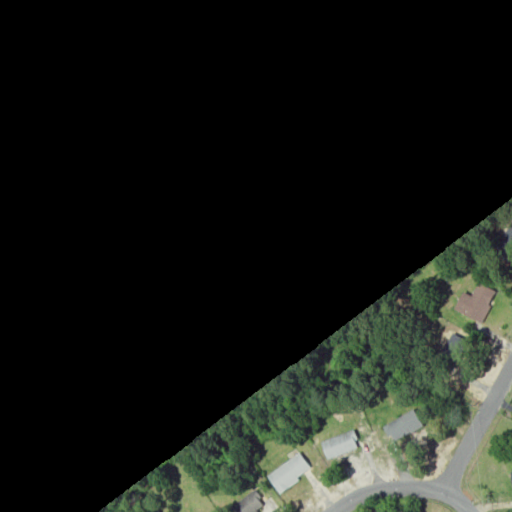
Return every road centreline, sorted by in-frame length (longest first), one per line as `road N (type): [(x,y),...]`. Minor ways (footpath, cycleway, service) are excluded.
road 1 (residential): [(467,511),(430,486),(392,482),(338,511)]
road 2 (residential): [(444,494),(511,368)]
